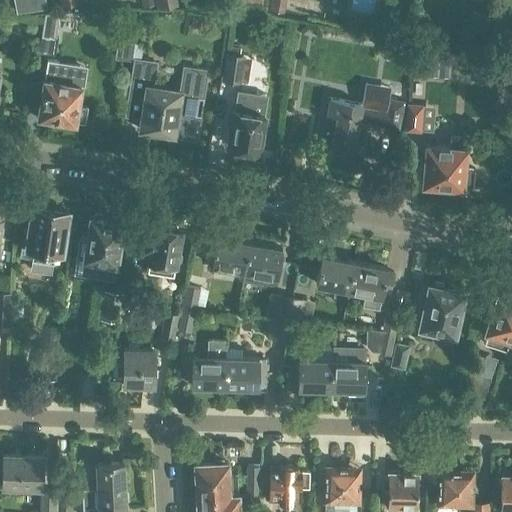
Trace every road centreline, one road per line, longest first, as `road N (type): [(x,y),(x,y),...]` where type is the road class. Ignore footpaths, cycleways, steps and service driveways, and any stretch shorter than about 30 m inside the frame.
road 1 (residential): [(511,242),(0,156)]
road 2 (residential): [(511,433),(161,424)]
road 3 (residential): [(161,424),(0,419)]
